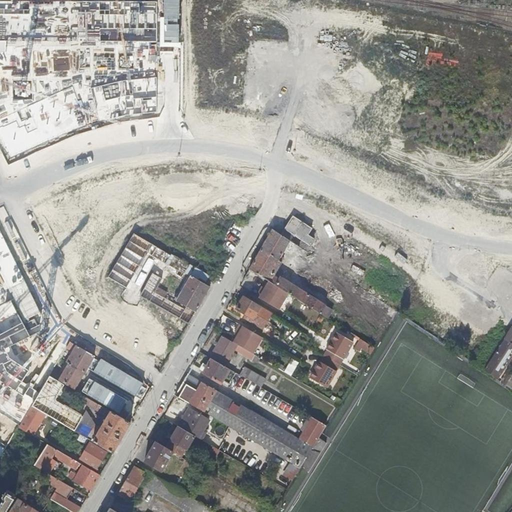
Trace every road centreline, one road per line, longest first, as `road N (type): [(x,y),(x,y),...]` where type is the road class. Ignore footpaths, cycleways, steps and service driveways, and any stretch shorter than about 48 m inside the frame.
road 1 (residential): [(166,385),(68,326),(5,190)]
road 2 (residential): [(166,385),(258,226),(277,163)]
road 3 (residential): [(277,163),(441,237)]
road 4 (residential): [(5,190),(80,160),(176,149)]
road 5 (residential): [(176,149),(172,1)]
road 6 (residential): [(92,511),(166,385)]
